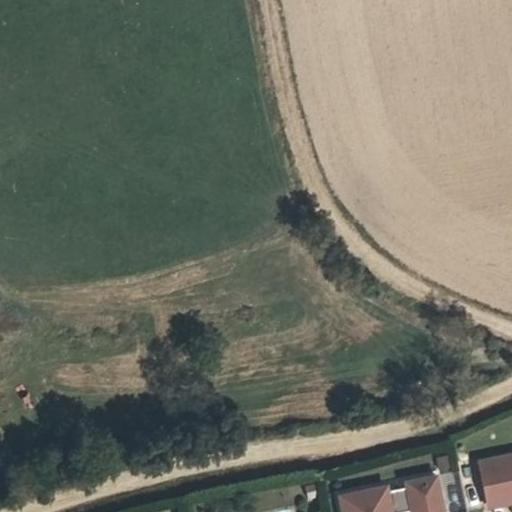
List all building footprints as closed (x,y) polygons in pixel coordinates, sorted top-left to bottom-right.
[(511,457),(480,464),(488,502),(511,497),(511,457)] [(442,511),(435,475),(405,481),(406,487),(410,506),(410,511),(442,511)] [(385,485),(338,495),(341,511),(390,511),(390,510),(386,491),(385,485)] [(406,487),(386,491),(390,510),(410,506),(406,487)] [(511,497),(488,502),(489,508),(511,503),(511,497)]
